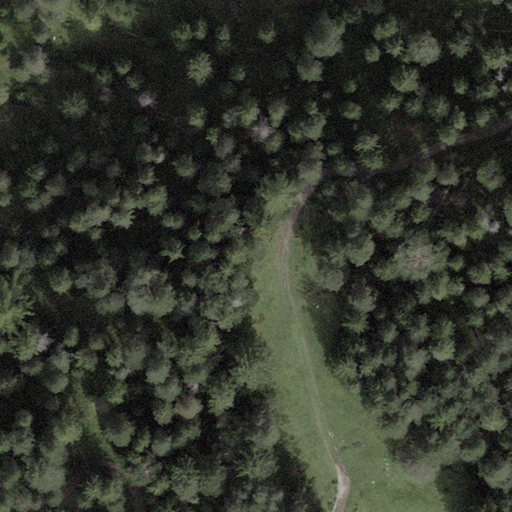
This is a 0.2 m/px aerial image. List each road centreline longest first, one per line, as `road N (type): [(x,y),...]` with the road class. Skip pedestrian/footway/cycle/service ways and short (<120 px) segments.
road 1 (track): [(332,511),(340,501),(338,470),(282,263),(289,214),(324,168),(367,143),(477,137),(511,123)]
road 2 (track): [(121,511),(104,472),(81,476),(26,511)]
